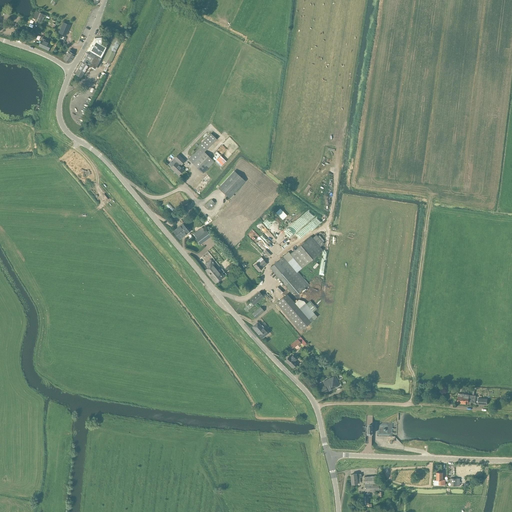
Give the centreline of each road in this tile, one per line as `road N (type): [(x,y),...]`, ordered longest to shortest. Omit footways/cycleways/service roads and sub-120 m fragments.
road 1 (tertiary): [(70,69),(58,108),(65,130),(110,165),(315,407)]
road 2 (tertiary): [(511,460),(328,453)]
road 3 (unclassified): [(315,407),(484,409)]
